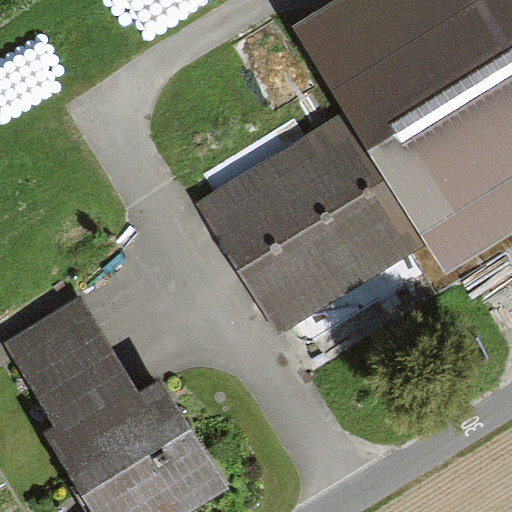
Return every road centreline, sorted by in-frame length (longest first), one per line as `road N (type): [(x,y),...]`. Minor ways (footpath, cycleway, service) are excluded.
road 1 (track): [(284,0),(99,113),(347,501)]
road 2 (unclassified): [(329,511),(511,399)]
